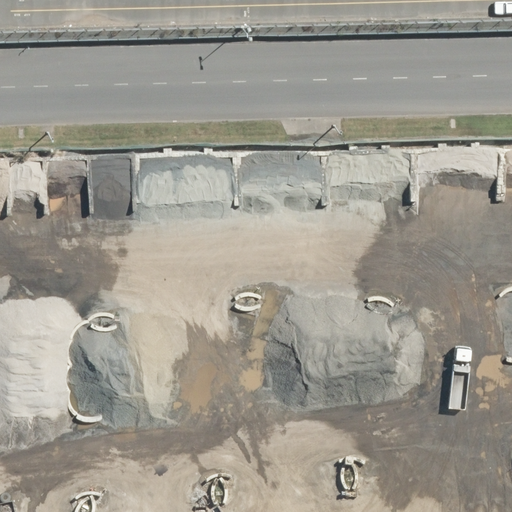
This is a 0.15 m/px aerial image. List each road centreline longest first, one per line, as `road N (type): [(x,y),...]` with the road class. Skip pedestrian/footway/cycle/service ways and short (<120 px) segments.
road 1 (unknown): [(187,471),(353,436),(402,386),(414,278),(402,230),(189,229)]
road 2 (unclassified): [(0,87),(511,73)]
road 3 (unknown): [(187,471),(189,229)]
road 4 (unknown): [(0,227),(189,229)]
road 5 (unknown): [(0,484),(187,471)]
